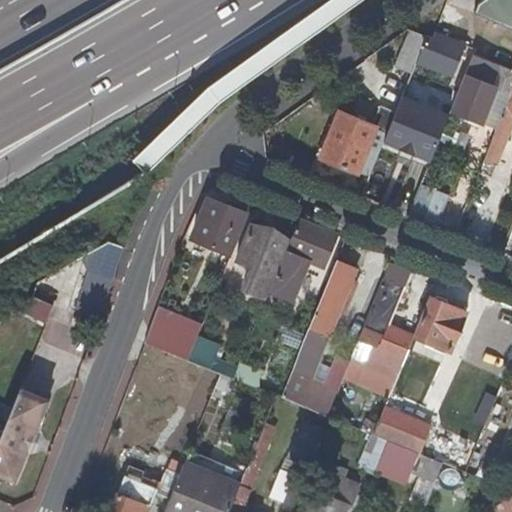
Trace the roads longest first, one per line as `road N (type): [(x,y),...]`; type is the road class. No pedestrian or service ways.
road 1 (residential): [(53,511),(171,192),(206,145)]
road 2 (residential): [(206,145),(511,272)]
road 3 (residential): [(206,145),(399,0)]
road 4 (motorway): [(0,171),(90,114),(88,73)]
road 5 (motorway): [(88,73),(202,0)]
